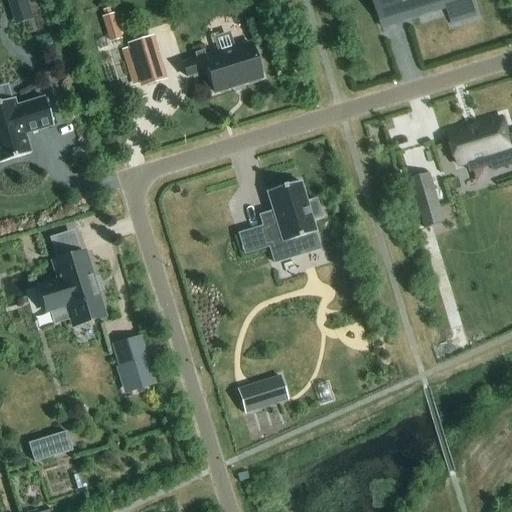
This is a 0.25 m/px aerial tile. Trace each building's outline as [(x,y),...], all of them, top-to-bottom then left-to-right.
[(30,0),(15,0),(23,21),(36,17),(30,0)] [(374,0),(380,20),(445,0),(452,24),(478,16),(472,0),(374,0)] [(113,13),(104,16),(112,41),(121,38),(113,13)] [(135,87),(168,77),(154,33),(121,43),(135,87)] [(252,43),(204,57),(184,64),(187,76),(208,69),(215,93),(263,79),(252,43)] [(14,98),(0,102),(0,163),(31,154),(26,134),(54,125),(46,98),(17,107),(14,98)] [(511,130),(507,116),(450,134),(460,165),(490,155),(495,170),(511,164),(511,130)] [(431,174),(412,179),(423,214),(442,209),(431,174)] [(275,217),(262,221),(275,263),(301,255),(296,238),(317,232),(313,220),(322,218),(316,198),(307,201),(302,182),(268,192),(275,217)] [(55,280),(35,285),(43,314),(63,308),(69,326),(104,317),(85,254),(51,264),(55,280)] [(141,336),(113,345),(128,394),(156,385),(141,336)] [(281,376),(238,390),(245,412),(288,398),(281,376)] [(66,432),(49,437),(55,456),(72,451),(66,432)]
